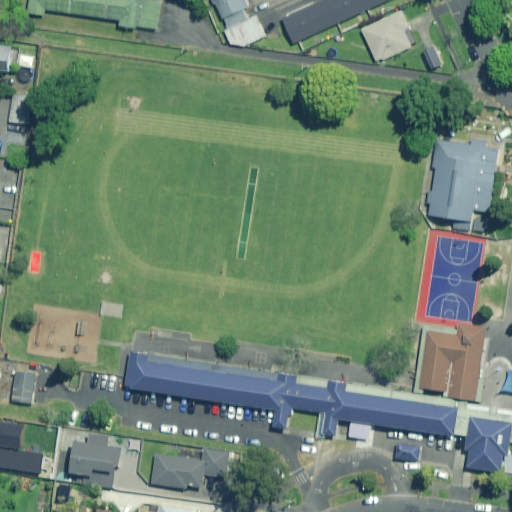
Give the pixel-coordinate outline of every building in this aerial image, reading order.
[(161,0),(160,0),(20,0),(19,14),(44,17),(45,12),(120,21),(120,27),(157,32),(161,0)] [(212,0),(222,20),(224,20),(228,30),(247,21),(243,11),(249,8),(245,0),(212,0)] [(326,0),(282,20),(294,46),(394,0),(326,0)] [(403,13),(362,31),(377,63),(383,61),(383,62),(412,50),(405,32),(410,29),(403,13)] [(243,48),(264,39),(255,18),(225,33),(231,46),(243,48)] [(427,48),(435,66),(446,61),(437,43),(427,48)] [(0,74),(7,75),(10,50),(0,48),(0,74)] [(32,100),(13,97),(8,123),(27,126),(32,100)] [(431,188),(429,201),(434,202),(432,212),(475,219),(476,208),(492,210),(502,146),(489,144),(490,139),(474,137),(473,142),(439,137),(435,166),(439,167),(436,189),(431,188)] [(460,333),(431,328),(422,387),(450,391),(455,361),(456,361),(451,395),(479,399),(490,325),(462,321),(460,333)] [(151,352),(133,350),(128,385),(280,407),(277,425),(293,428),(296,406),(330,412),(326,433),(340,435),(343,417),(459,434),(464,405),(349,388),(350,381),(332,378),(331,386),(300,382),(301,373),(282,371),(281,378),(150,359),(151,352)] [(13,401),(33,403),(36,373),(17,370),(13,401)] [(511,420),(474,414),(469,448),(474,449),(471,466),(505,471),(508,455),(511,455),(511,420)] [(0,466),(44,472),(47,452),(22,449),(22,451),(0,447),(0,444),(23,448),(26,423),(0,419),(0,466)] [(78,438),(73,470),(96,474),(94,484),(115,487),(119,465),(122,465),(124,447),(120,446),(120,444),(111,443),(112,435),(92,432),(91,440),(78,438)] [(158,452),(154,482),(190,487),(191,485),(205,487),(207,474),(230,477),(233,453),(206,449),(204,458),(158,452)]
